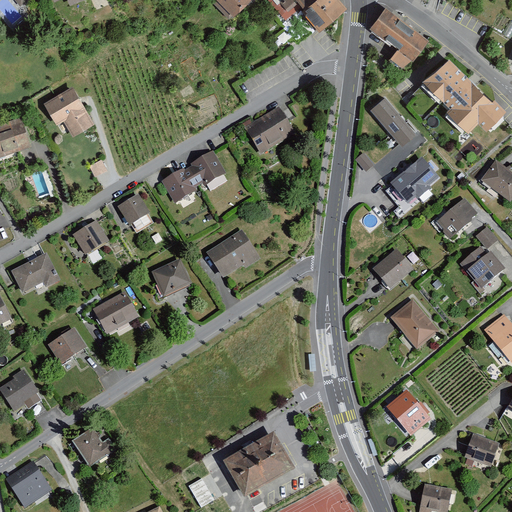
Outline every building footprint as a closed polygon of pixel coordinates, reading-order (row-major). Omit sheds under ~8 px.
[(10,0),(18,9),(28,0),(10,0)] [(47,0),(51,7),(61,3),(65,12),(89,2),(88,0),(47,0)] [(212,0),(209,3),(228,22),(248,4),(245,0),(212,0)] [(338,0),(264,0),(283,23),(300,8),(320,31),(346,9),(338,0)] [(385,65),(399,75),(420,47),(382,19),(369,36),(394,54),(385,65)] [(413,88),(464,139),(475,129),(486,134),(504,116),(444,56),(413,88)] [(68,143),(92,130),(71,91),(42,108),(54,129),(59,127),(68,143)] [(422,133),(389,93),(374,105),(406,145),(422,133)] [(258,159),(293,138),(277,112),(242,133),(258,159)] [(0,161),(28,151),(17,122),(0,128),(0,161)] [(364,153),(356,160),(365,172),(374,166),(364,153)] [(185,172),(195,189),(199,186),(203,192),(225,179),(211,157),(185,172)] [(94,181),(106,175),(100,163),(88,169),(94,181)] [(387,190),(406,212),(437,185),(419,163),(387,190)] [(478,186),(506,206),(511,198),(511,179),(493,166),(478,186)] [(173,210),(194,197),(190,191),(195,189),(185,172),(159,188),(173,210)] [(136,199),(116,211),(127,229),(147,218),(136,199)] [(435,227),(449,242),(477,218),(463,202),(435,227)] [(94,225),(70,239),(83,260),(106,246),(94,225)] [(477,293),(502,272),(487,253),(497,245),(486,230),(472,241),(481,251),(458,269),(477,293)] [(257,263),(238,235),(204,258),(220,282),(240,268),(243,272),(257,263)] [(411,274),(394,254),(371,273),(388,294),(411,274)] [(43,258),(8,276),(19,298),(40,288),(43,293),(57,286),(43,258)] [(177,265),(150,277),(161,302),(188,290),(177,265)] [(92,312),(105,337),(136,321),(123,296),(92,312)] [(411,304),(389,322),(414,352),(436,334),(411,304)] [(481,336),(508,369),(511,365),(511,332),(501,319),(481,336)] [(71,333),(46,349),(58,368),(84,352),(71,333)] [(29,409),(42,401),(23,371),(14,377),(16,380),(0,389),(14,411),(26,404),(29,409)] [(390,416),(409,438),(425,425),(405,403),(390,416)] [(273,433),(225,462),(245,497),(294,468),(273,433)] [(71,447),(88,472),(117,454),(110,443),(100,449),(90,434),(71,447)] [(464,464),(490,473),(498,448),(472,440),(464,464)] [(26,508),(53,491),(38,466),(10,483),(26,508)] [(215,500),(202,478),(189,486),(201,508),(215,500)] [(417,511),(448,511),(451,496),(420,491),(417,511)] [(263,501),(253,507),(255,511),(259,511),(267,508),(263,501)]
